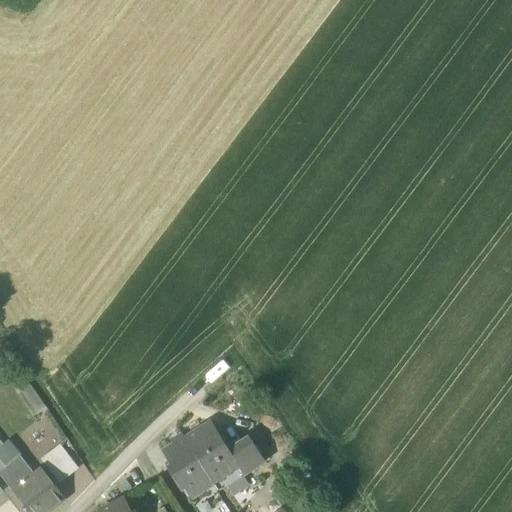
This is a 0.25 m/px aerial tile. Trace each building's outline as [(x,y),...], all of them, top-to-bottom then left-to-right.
[(45,407),(27,380),(17,386),(35,414),(45,407)] [(214,484),(239,468),(240,467),(229,450),(211,422),(185,439),(214,484)] [(249,438),(229,450),(240,467),(239,468),(243,476),(264,462),(249,438)] [(191,498),(214,484),(185,439),(163,453),(172,467),(168,469),(181,490),(185,488),(191,498)] [(0,451),(0,460),(7,468),(20,457),(9,443),(2,449),(3,449),(0,451)] [(79,469),(60,445),(41,460),(61,484),(79,469)] [(0,473),(0,475),(13,492),(35,475),(20,457),(7,468),(0,473)] [(41,469),(35,475),(13,492),(28,511),(50,511),(65,500),(41,469)] [(100,511),(99,511),(129,511),(123,499),(100,511)]
